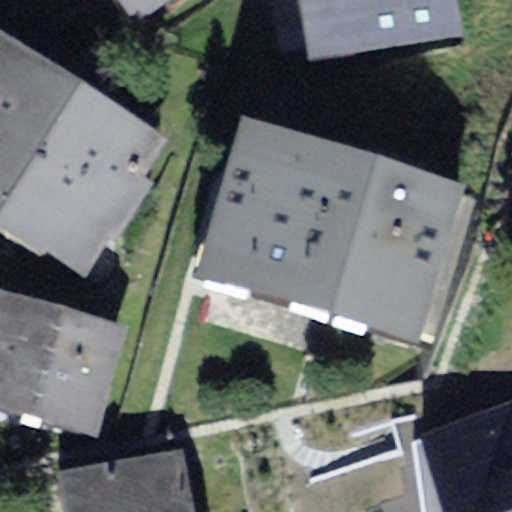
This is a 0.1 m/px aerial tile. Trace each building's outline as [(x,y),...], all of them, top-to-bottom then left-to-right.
[(183,0),(43,0),(99,68),(183,0)] [(454,0),(305,0),(321,85),(465,58),(454,0)] [(0,94),(0,256),(86,301),(152,174),(0,94)] [(471,198),(262,131),(207,301),(416,368),(471,198)] [(126,345),(6,303),(0,319),(0,417),(90,448),(126,345)] [(511,511),(511,393),(401,439),(431,511),(511,511)] [(206,511),(197,464),(54,491),(57,511),(206,511)]
